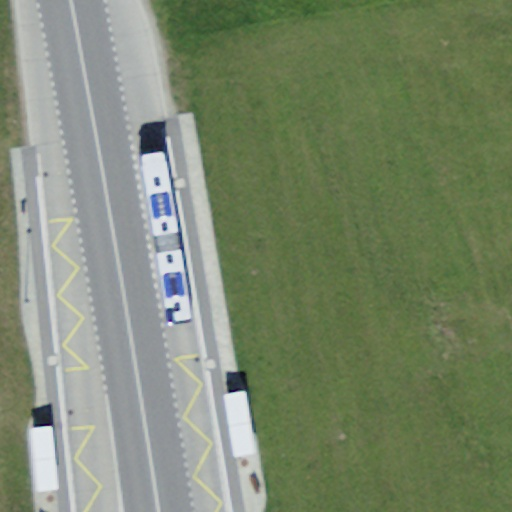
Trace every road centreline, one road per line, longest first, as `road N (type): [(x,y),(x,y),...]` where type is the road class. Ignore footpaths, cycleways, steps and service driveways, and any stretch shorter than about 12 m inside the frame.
road 1 (primary): [(199,511),(132,216)]
road 2 (primary): [(132,216),(146,511)]
road 3 (primary): [(132,216),(86,0)]
